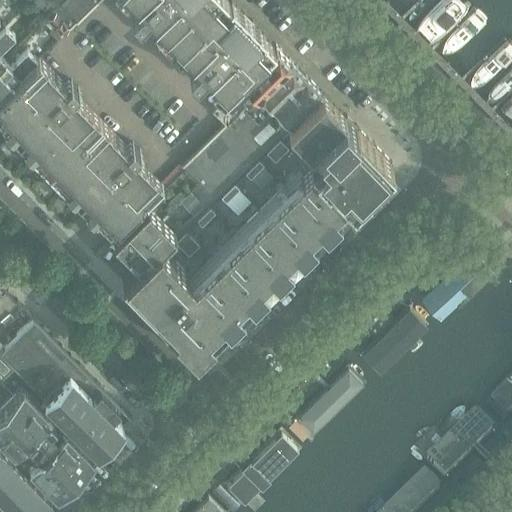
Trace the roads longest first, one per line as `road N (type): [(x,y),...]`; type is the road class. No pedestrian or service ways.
road 1 (residential): [(453,164),(210,401)]
road 2 (residential): [(210,401),(0,188)]
road 3 (residential): [(0,252),(178,433)]
road 4 (unclassified): [(453,164),(292,0)]
